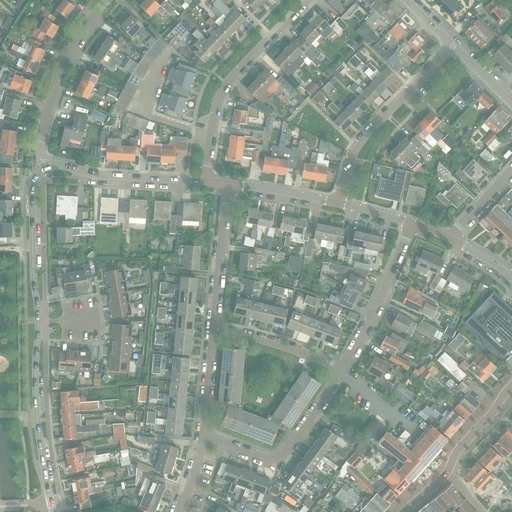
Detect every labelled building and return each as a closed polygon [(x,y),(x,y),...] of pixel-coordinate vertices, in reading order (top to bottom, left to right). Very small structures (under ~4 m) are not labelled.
[(65,17),(74,6),(66,0),(56,0),(60,3),(55,10),(65,17)] [(160,5),(154,0),(144,0),(139,6),(150,16),(156,10),(161,15),(165,10),(169,15),(174,10),(164,1),(160,5)] [(227,18),(237,27),(246,18),(233,6),(230,9),(219,0),(216,0),(212,4),(214,5),(223,14),(227,18)] [(263,1),(261,0),(244,0),(254,10),(263,1)] [(341,5),(337,0),(332,6),(336,10),(341,5)] [(369,17),(382,3),(378,0),(355,0),(344,13),(348,16),(358,6),(369,17)] [(435,0),(437,1),(435,3),(450,16),(461,5),(456,0),(435,0)] [(510,12),(498,0),(491,0),(484,7),(498,22),(510,12)] [(189,5),(185,2),(181,6),(185,10),(189,5)] [(382,3),(369,17),(366,20),(371,25),(376,19),(375,18),(379,14),(390,25),(397,18),(382,3)] [(219,18),(223,14),(214,5),(209,10),(219,18)] [(55,31),(58,26),(52,22),(55,17),(44,10),(41,16),(45,19),(39,29),(35,27),(31,34),(42,41),(46,34),(51,37),(51,36),(52,37),(56,32),(55,31)] [(153,38),(158,34),(149,25),(145,30),(141,26),(130,15),(119,26),(131,37),(137,30),(144,37),(148,33),(153,38)] [(308,24),(318,34),(327,24),(317,15),(308,24)] [(338,17),(333,21),(342,30),(347,26),(338,17)] [(211,35),(221,44),(229,36),(219,26),(215,22),(210,18),(206,22),(210,26),(215,31),(211,35)] [(219,26),(229,36),(237,27),(227,18),(219,26)] [(397,40),(408,28),(399,19),(388,32),(397,40)] [(485,36),(490,31),(478,19),(475,22),(473,20),(464,29),(482,48),(490,40),(485,36)] [(338,35),(342,30),(333,21),(329,26),(338,35)] [(374,42),(379,38),(370,29),(364,23),(356,31),(364,39),(367,35),(374,42)] [(301,35),(297,39),(315,56),(319,52),(310,43),(318,34),(308,24),(299,33),(301,35)] [(189,32),(183,25),(173,35),(180,42),(189,32)] [(196,29),(192,34),(198,39),(202,35),(196,29)] [(425,50),(420,46),(425,41),(416,32),(406,43),(415,51),(411,56),(415,60),(425,50)] [(493,56),(502,65),(511,54),(511,50),(509,48),(511,44),(511,38),(506,33),(498,42),(503,46),(493,56)] [(124,57),(116,51),(121,44),(107,35),(100,46),(130,66),(133,61),(125,56),(124,57)] [(221,44),(211,35),(202,44),(212,53),(221,44)] [(19,46),(16,51),(39,62),(45,50),(38,47),(40,43),(29,37),(26,43),(32,46),(29,52),(24,50),(25,49),(19,46)] [(159,38),(154,43),(163,51),(167,46),(159,38)] [(291,42),(282,51),(292,61),(297,55),(302,61),(306,57),(310,61),(315,56),(297,39),(293,43),(291,42)] [(198,40),(189,48),(204,62),(212,53),(202,44),(198,40)] [(163,51),(154,43),(150,47),(159,55),(163,51)] [(388,48),(385,51),(377,43),(372,48),(380,56),(385,61),(393,52),(388,48)] [(93,57),(106,66),(111,59),(119,65),(119,66),(127,71),(130,66),(100,46),(93,57)] [(155,61),(159,55),(150,47),(145,52),(145,53),(155,61)] [(39,62),(16,51),(14,56),(20,59),(21,58),(25,60),(22,68),(34,73),(39,62)] [(284,72),(280,76),(294,90),(299,85),(293,79),(292,79),(288,75),(292,71),(287,66),(292,61),(282,51),(273,61),(284,72)] [(145,53),(141,58),(152,66),(155,61),(145,53)] [(511,54),(502,65),(510,73),(511,71),(511,54)] [(361,62),(354,55),(348,61),(355,68),(361,62)] [(141,58),(138,63),(148,70),(152,66),(141,58)] [(148,70),(138,63),(135,68),(145,75),(148,70)] [(170,68),(168,74),(192,81),(196,69),(178,63),(176,70),(170,68)] [(377,76),(387,86),(395,77),(385,67),(377,76)] [(142,80),(145,75),(135,68),(131,74),(142,80)] [(15,70),(9,87),(27,93),(31,81),(20,76),(21,73),(15,70)] [(85,70),(80,81),(93,87),(98,76),(85,70)] [(264,70),(255,79),(270,94),(279,84),(293,97),(297,93),(294,90),(280,76),(276,81),(264,70)] [(368,85),(378,95),(387,86),(377,76),(373,72),(368,77),(372,81),(368,85)] [(142,80),(131,74),(128,79),(139,85),(142,80)] [(168,74),(166,80),(173,82),(171,89),(188,94),(192,81),(168,74)] [(136,90),(139,85),(128,79),(125,84),(136,90)] [(261,103),(270,94),(255,79),(246,89),(258,100),(254,104),(252,103),(249,106),(259,111),(259,109),(262,112),(269,115),(273,111),(267,105),(265,107),(261,103)] [(93,87),(80,81),(75,93),(87,99),(93,87)] [(334,87),(329,82),(322,88),(327,94),(334,87)] [(472,102),(483,92),(473,82),(466,89),(471,93),(467,97),(472,102)] [(351,85),(369,104),(378,95),(368,85),(362,91),(354,83),(351,85)] [(136,90),(125,84),(123,89),(133,95),(136,90)] [(350,103),(360,113),(369,104),(351,85),(347,89),(356,98),(350,103)] [(468,92),(464,88),(455,96),(459,100),(468,92)] [(130,101),(133,95),(123,89),(120,95),(130,101)] [(162,93),(160,99),(185,107),(188,94),(171,89),(168,95),(162,93)] [(488,110),(493,105),(491,103),(492,102),(483,92),(476,99),(488,110)] [(116,97),(107,93),(105,99),(113,102),(116,97)] [(130,101),(120,95),(117,100),(128,106),(130,101)] [(0,118),(3,119),(4,114),(15,117),(20,100),(7,97),(3,110),(0,108),(0,118)] [(160,99),(158,105),(165,107),(162,114),(180,120),(185,107),(160,99)] [(125,111),(128,106),(117,100),(114,106),(125,111)] [(242,130),(253,132),(264,133),(264,128),(265,128),(265,126),(247,123),(248,115),(258,117),(259,111),(249,106),(238,101),(237,109),(234,109),(232,122),(243,124),(242,130)] [(360,113),(350,103),(345,109),(341,105),(338,108),(351,122),(360,113)] [(330,107),(338,116),(333,122),(343,131),(351,122),(338,108),(333,104),(330,107)] [(504,126),(511,118),(497,106),(490,114),(483,122),(496,134),(503,125),(504,126)] [(106,122),(108,116),(97,111),(94,117),(106,122)] [(421,121),(440,139),(443,136),(434,127),(440,121),(430,111),(421,121)] [(123,123),(128,125),(132,115),(127,112),(123,123)] [(81,141),(87,116),(75,114),(72,127),(64,125),(60,144),(68,146),(70,138),(81,141)] [(138,117),(132,115),(128,125),(133,127),(138,117)] [(267,116),(265,126),(265,128),(271,129),(274,117),(267,116)] [(143,119),(138,117),(133,127),(139,129),(143,119)] [(149,121),(143,119),(139,129),(145,131),(149,121)] [(440,139),(421,121),(412,130),(422,139),(428,133),(437,142),(440,139)] [(0,141),(14,143),(16,131),(2,129),(1,139),(0,138),(0,141)] [(263,140),(264,133),(253,132),(252,138),(263,140)] [(488,146),(497,137),(492,132),(483,141),(488,146)] [(230,135),(228,147),(255,150),(256,144),(243,143),(244,137),(230,135)] [(141,150),(141,140),(142,136),(136,136),(135,139),(130,139),(129,147),(121,146),(120,159),(134,160),(135,150),(141,150)] [(187,137),(181,137),(170,136),(170,144),(161,144),(161,148),(160,162),(174,162),(175,152),(186,153),(187,137)] [(421,165),(417,161),(419,158),(413,152),(412,153),(410,152),(415,146),(418,149),(422,145),(414,136),(409,141),(405,137),(397,145),(419,167),(421,165)] [(106,158),(120,159),(121,146),(121,139),(101,137),(100,148),(107,148),(106,158)] [(333,144),(320,139),(319,146),(330,151),(333,144)] [(146,161),(160,162),(161,148),(153,148),(153,141),(141,140),(141,150),(147,150),(146,161)] [(299,140),(298,148),(296,160),(304,161),(307,142),(299,140)] [(0,141),(0,152),(1,153),(0,158),(10,160),(11,155),(13,155),(14,143),(0,141)] [(286,174),(287,168),(288,160),(283,159),(285,144),(279,143),(278,147),(274,172),(286,174)] [(419,167),(397,145),(388,154),(398,163),(403,158),(405,160),(404,161),(410,167),(414,172),(419,167)] [(262,170),(274,172),(278,147),(272,146),(270,157),(264,156),(262,170)] [(258,151),(255,150),(228,147),(227,159),(241,161),(242,155),(252,156),(251,161),(257,162),(258,151)] [(288,158),(288,160),(287,168),(295,170),(296,160),(298,148),(292,147),(290,158),(288,158)] [(492,156),(485,149),(479,155),(486,162),(492,156)] [(301,177),(313,179),(317,153),(311,152),(309,164),(304,163),(301,177)] [(325,181),(327,167),(328,161),(323,160),(324,154),(317,153),(313,179),(325,181)] [(477,186),(488,173),(474,160),(463,172),(459,169),(455,174),(463,182),(467,177),(477,186)] [(438,161),(436,170),(445,178),(451,173),(438,161)] [(0,166),(0,178),(11,179),(11,167),(0,166)] [(395,188),(401,189),(405,171),(397,169),(395,177),(398,178),(397,182),(381,178),(377,196),(393,200),(395,188)] [(405,171),(401,189),(407,191),(404,203),(420,207),(422,201),(423,201),(423,199),(422,199),(425,189),(409,185),(412,173),(405,171)] [(11,179),(0,178),(0,191),(11,192),(11,179)] [(439,193),(435,197),(448,209),(452,204),(456,209),(468,196),(454,184),(443,196),(439,193)] [(81,220),(82,207),(76,207),(77,197),(57,195),(56,213),(75,214),(75,220),(81,220)] [(122,230),(123,212),(117,211),(118,198),(101,197),(99,221),(117,222),(117,221),(122,222),(122,230)] [(11,200),(0,199),(0,212),(0,215),(11,215),(11,200)] [(123,212),(122,230),(129,230),(129,222),(145,223),(147,200),(130,199),(129,212),(123,212)] [(175,225),(176,225),(177,215),(171,214),(171,201),(155,200),(154,219),(170,220),(169,233),(175,234),(175,225)] [(177,215),(176,225),(182,225),(182,220),(199,221),(200,203),(183,202),(182,215),(177,215)] [(490,231),(506,213),(496,204),(480,222),(490,231)] [(250,238),(254,239),(260,211),(248,209),(246,222),(253,223),(250,238)] [(260,211),(254,239),(260,240),(263,225),(269,227),(272,214),(260,211)] [(511,227),(511,218),(506,213),(490,231),(500,241),(501,240),(511,227)] [(280,229),(287,230),(283,245),(288,246),(290,238),(294,218),(282,216),(280,229)] [(294,218),(290,238),(307,242),(308,238),(311,224),(306,223),(306,221),(294,218)] [(5,219),(0,219),(0,243),(5,243),(5,236),(11,236),(11,223),(5,223),(5,219)] [(83,227),(56,227),(57,241),(72,241),(71,235),(85,235),(85,231),(95,231),(94,220),(82,221),(83,227)] [(319,247),(325,248),(330,226),(316,223),(313,237),(321,239),(319,247)] [(343,228),(330,226),(325,248),(330,249),(332,241),(340,243),(343,228)] [(511,246),(511,227),(501,240),(510,249),(511,246)] [(351,245),(365,248),(368,234),(354,231),(351,245)] [(368,234),(365,248),(378,251),(381,237),(368,234)] [(266,236),(263,249),(269,250),(272,238),(266,236)] [(308,238),(307,242),(304,256),(310,257),(314,239),(308,238)] [(198,269),(200,246),(185,245),(183,268),(198,269)] [(342,262),(343,258),(346,246),(340,245),(336,261),(342,262)] [(351,248),(346,246),(343,258),(349,259),(351,248)] [(269,250),(263,249),(254,247),(253,253),(240,252),(238,269),(254,270),(255,260),(261,261),(262,255),(275,256),(275,251),(269,250)] [(437,273),(443,260),(422,251),(416,264),(437,273)] [(380,266),(383,254),(377,253),(375,265),(380,266)] [(73,272),(76,290),(87,288),(85,279),(92,278),(89,263),(78,265),(79,271),(73,272)] [(466,290),(473,278),(454,266),(447,279),(466,290)] [(76,290),(73,272),(66,273),(65,267),(55,269),(57,283),(64,282),(65,292),(76,290)] [(347,277),(343,285),(360,293),(366,281),(364,280),(368,271),(357,269),(344,267),(341,274),(347,277)] [(106,283),(125,280),(123,269),(104,272),(106,283)] [(429,287),(434,290),(441,278),(436,275),(429,287)] [(180,276),(179,289),(196,291),(197,278),(180,276)] [(446,281),(441,278),(434,290),(439,293),(446,281)] [(108,295),(127,291),(125,280),(106,283),(108,295)] [(360,293),(343,285),(339,293),(332,290),(328,299),(340,304),(342,299),(354,305),(360,293)] [(285,289),(279,287),(277,295),(283,297),(285,289)] [(436,305),(419,297),(422,292),(410,287),(402,304),(431,317),(432,316),(437,307),(436,305)] [(237,297),(233,313),(246,316),(250,300),(252,289),(247,288),(244,299),(237,297)] [(178,302),(194,303),(196,291),(179,289),(178,302)] [(127,291),(108,295),(110,306),(129,303),(127,291)] [(511,308),(510,308),(494,292),(494,291),(464,322),(465,323),(465,322),(479,336),(480,338),(481,340),(482,342),(484,344),(485,345),(486,347),(488,349),(490,350),(492,352),(493,353),(495,354),(497,355),(500,356),(502,357),(505,359),(504,360),(505,360),(511,353),(511,354),(511,353),(511,308)] [(303,303),(309,305),(312,297),(307,295),(303,303)] [(318,300),(312,297),(309,305),(314,308),(318,300)] [(262,303),(250,300),(246,316),(258,319),(262,303)] [(274,306),(270,322),(282,325),(286,309),(279,308),(280,302),(275,301),(274,306)] [(193,316),(194,303),(178,302),(177,314),(193,316)] [(129,303),(110,306),(112,317),(131,314),(129,303)] [(274,306),(262,303),(258,319),(270,322),(274,306)] [(327,312),(332,314),(335,306),(330,304),(327,312)] [(341,309),(335,306),(332,314),(338,316),(341,309)] [(299,331),(305,316),(293,311),(287,326),(299,331)] [(192,328),(193,316),(177,314),(176,326),(192,328)] [(413,330),(416,324),(411,321),(397,314),(391,325),(405,333),(408,327),(413,330)] [(299,331),(311,336),(317,320),(305,316),(299,331)] [(317,320),(311,336),(322,340),(328,325),(317,320)] [(328,325),(322,340),(334,345),(340,330),(333,327),(334,322),(330,320),(328,325)] [(437,330),(421,321),(417,328),(433,337),(437,330)] [(112,336),(130,337),(131,325),(113,324),(112,336)] [(176,326),(175,339),(191,341),(192,328),(176,326)] [(459,333),(448,344),(454,350),(465,338),(459,333)] [(130,348),(130,337),(112,336),(111,347),(130,348)] [(394,355),(400,343),(386,336),(380,347),(394,355)] [(191,341),(175,339),(174,352),(190,353),(191,341)] [(129,360),(130,348),(111,347),(110,358),(129,360)] [(286,431),(320,383),(303,371),(272,416),(268,415),(266,420),(241,410),(243,405),(239,403),(244,349),(223,347),(218,405),(227,408),(220,424),(272,444),(278,428),(286,431)] [(67,349),(66,354),(65,372),(68,372),(68,370),(77,370),(79,350),(67,349)] [(79,350),(77,370),(84,371),(84,377),(88,377),(91,351),(79,350)] [(459,381),(465,374),(456,365),(457,364),(444,352),(437,360),(459,381)] [(58,371),(65,372),(66,354),(59,353),(58,371)] [(467,367),(471,372),(482,381),(489,374),(487,372),(494,365),(480,353),(469,365),(467,367)] [(172,369),(188,371),(189,358),(173,356),(172,369)] [(390,373),(393,367),(374,357),(367,369),(377,375),(374,380),(387,388),(390,382),(381,377),(385,370),(390,373)] [(128,371),(129,360),(110,358),(109,370),(128,371)] [(407,369),(410,364),(399,358),(396,363),(407,369)] [(465,370),(467,367),(469,365),(463,360),(459,365),(465,370)] [(187,383),(188,371),(172,369),(170,382),(187,383)] [(426,380),(431,375),(427,371),(422,376),(426,380)] [(464,393),(469,387),(462,381),(457,386),(464,393)] [(170,382),(169,394),(185,396),(187,383),(170,382)] [(60,392),(61,403),(86,401),(85,396),(79,397),(78,390),(72,390),(60,392)] [(465,418),(478,403),(467,393),(454,408),(465,418)] [(185,396),(169,394),(168,407),(184,408),(185,396)] [(61,403),(62,415),(78,414),(77,414),(75,414),(75,409),(98,407),(98,400),(86,401),(61,403)] [(437,405),(434,409),(457,428),(464,420),(452,410),(449,413),(446,409),(444,411),(437,405)] [(434,409),(432,411),(427,406),(422,411),(428,417),(430,415),(440,424),(437,427),(449,437),(457,428),(434,409)] [(168,407),(166,419),(183,421),(184,408),(168,407)] [(63,427),(78,426),(78,414),(62,415),(63,427)] [(147,417),(146,423),(154,424),(155,423),(166,424),(165,432),(181,434),(183,421),(166,419),(155,418),(147,417)] [(122,423),(113,424),(114,435),(124,433),(122,423)] [(410,481),(448,439),(429,424),(418,436),(421,438),(414,447),(405,439),(409,434),(404,430),(396,439),(386,431),(378,442),(398,458),(392,465),(410,481)] [(99,431),(99,425),(86,426),(78,426),(63,427),(64,439),(76,438),(75,433),(99,431)] [(334,425),(330,430),(325,427),(317,439),(328,448),(334,452),(337,448),(331,444),(337,436),(339,438),(344,431),(334,425)] [(511,427),(511,426),(502,435),(511,443),(511,427)] [(127,449),(124,434),(113,436),(115,442),(119,441),(121,450),(127,449)] [(511,448),(500,437),(492,446),(505,457),(511,464),(511,448)] [(328,448),(317,439),(308,450),(320,459),(336,470),(338,466),(323,455),(328,448)] [(358,456),(367,445),(361,440),(352,452),(358,456)] [(153,455),(174,461),(178,448),(162,443),(160,451),(155,449),(153,455)] [(64,449),(67,461),(96,455),(95,450),(86,452),(87,455),(85,455),(83,445),(79,446),(64,449)] [(490,471),(502,458),(490,447),(478,460),(490,471)] [(300,461),(312,470),(318,475),(320,471),(314,466),(320,459),(308,450),(300,461)] [(96,455),(67,461),(69,472),(83,469),(82,463),(107,458),(106,453),(96,455)] [(137,462),(135,468),(146,472),(147,472),(148,472),(153,474),(155,469),(169,474),(174,461),(153,455),(151,460),(157,461),(154,469),(137,462)] [(312,470),(300,461),(292,473),(303,481),(309,486),(312,482),(306,478),(312,470)] [(478,494),(484,488),(478,483),(488,473),(476,462),(462,478),(467,483),(468,481),(474,487),(473,488),(478,494)] [(236,483),(241,469),(227,464),(221,478),(232,482),(226,497),(230,498),(236,484),(236,483)] [(346,471),(369,495),(374,490),(351,466),(346,471)] [(247,497),(250,489),(255,474),(241,469),(236,483),(236,484),(246,487),(242,496),(247,497)] [(391,471),(383,479),(388,483),(387,484),(398,494),(406,485),(396,475),(395,475),(391,471)] [(147,472),(140,489),(160,498),(165,486),(161,484),(164,478),(153,474),(148,472),(147,472)] [(303,481),(292,473),(283,484),(301,497),(304,494),(298,489),(303,481)] [(250,489),(260,492),(256,501),(261,503),(269,480),(255,474),(250,489)] [(502,474),(498,478),(507,486),(511,482),(502,474)] [(70,480),(73,492),(87,489),(99,486),(103,486),(102,481),(93,483),(93,485),(90,485),(89,477),(70,480)] [(377,492),(389,504),(397,495),(383,482),(375,490),(377,492)] [(442,511),(451,504),(454,507),(452,509),(455,511),(476,511),(465,498),(463,499),(450,484),(416,511),(442,511)] [(87,489),(73,492),(75,503),(79,502),(80,508),(91,506),(90,500),(89,500),(87,489),(91,488),(92,493),(100,491),(99,486),(87,489)] [(346,492),(366,511),(381,511),(382,511),(369,500),(365,505),(363,503),(361,501),(362,500),(349,488),(346,492)] [(154,510),(160,498),(140,489),(138,495),(143,497),(140,504),(154,510)] [(366,511),(346,492),(344,491),(337,499),(346,507),(347,507),(353,511),(366,511)] [(389,504),(377,492),(369,500),(382,511),(389,504)] [(273,496),(270,501),(280,506),(283,501),(273,496)] [(131,507),(133,501),(123,497),(120,502),(131,507)] [(270,501),(267,506),(277,511),(280,506),(270,501)]
